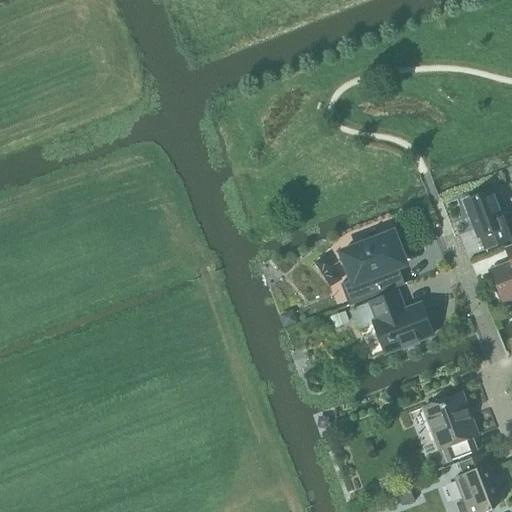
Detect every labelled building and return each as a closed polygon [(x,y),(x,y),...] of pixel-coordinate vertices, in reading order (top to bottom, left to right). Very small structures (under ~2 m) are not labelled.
[(497,246),(511,239),(511,214),(504,218),(494,191),(465,202),(479,237),(492,233),(497,246)] [(382,238),(375,229),(339,260),(349,273),(352,280),(341,284),(350,307),(406,285),(394,256),(402,253),(394,233),(382,238)] [(511,263),(492,271),(504,302),(511,299),(511,263)] [(418,341),(433,335),(422,305),(403,312),(401,308),(403,307),(397,293),(372,303),(379,322),(374,323),(386,353),(403,347),(404,350),(419,345),(418,341)] [(477,452),(472,438),(478,436),(462,394),(424,408),(441,451),(443,450),(448,463),(477,452)] [(489,511),(493,510),(491,505),(503,501),(485,454),(459,464),(463,475),(455,478),(464,502),(458,504),(460,511),(489,511)]
